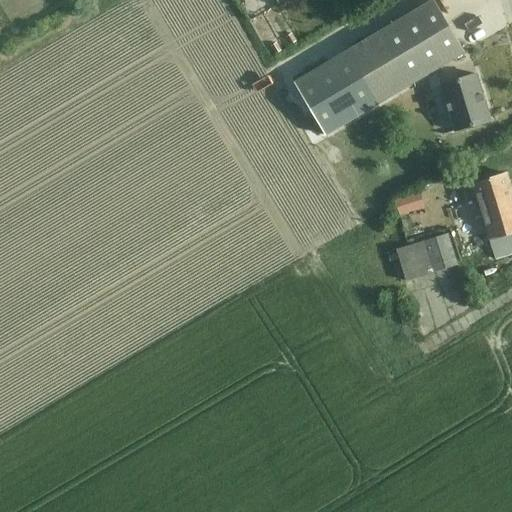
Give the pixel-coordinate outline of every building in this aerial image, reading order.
[(432,0),(324,65),(294,82),(325,135),(336,129),(464,52),(433,0),(432,0)] [(490,120),(476,74),(440,85),(454,131),(490,120)] [(511,195),(505,174),(470,185),(494,259),(511,253),(511,195)] [(420,196),(397,204),(401,218),(424,210),(420,196)] [(408,280),(456,265),(446,234),(398,250),(408,280)]
